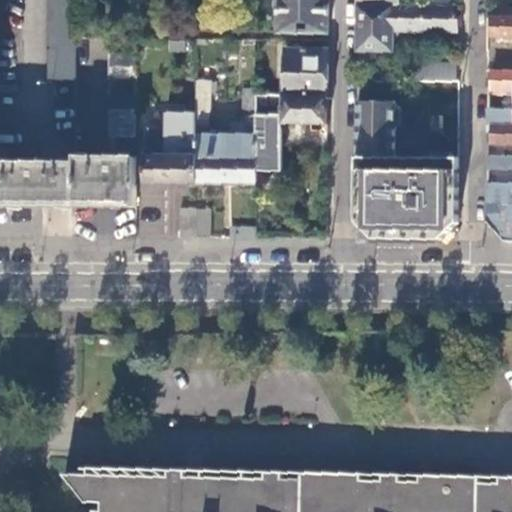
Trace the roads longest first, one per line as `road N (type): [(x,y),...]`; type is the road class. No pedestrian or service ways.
road 1 (secondary): [(0,281),(344,283)]
road 2 (residential): [(469,284),(477,0)]
road 3 (residential): [(344,283),(343,0)]
road 4 (secondary): [(344,283),(469,284)]
